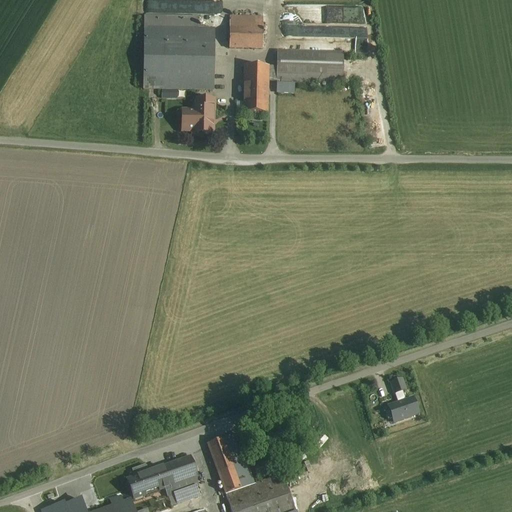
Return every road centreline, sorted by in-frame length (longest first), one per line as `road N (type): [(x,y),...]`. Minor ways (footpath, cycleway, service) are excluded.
road 1 (unclassified): [(511,318),(0,496)]
road 2 (unclassified): [(511,160),(181,155),(0,138)]
